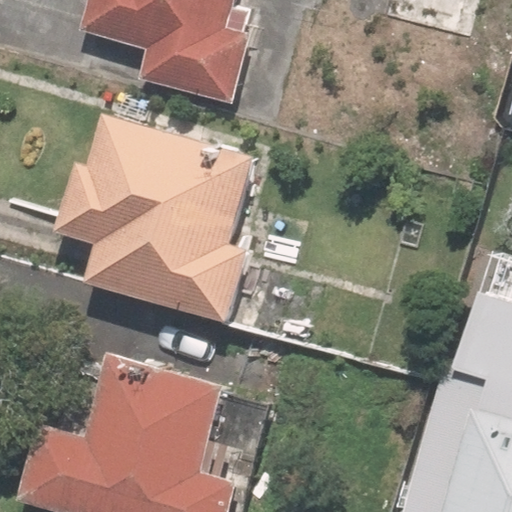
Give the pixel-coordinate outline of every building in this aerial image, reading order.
[(231,29),(238,0),(95,0),(87,31),(149,49),(142,78),(239,105),(258,37),(231,29)] [(479,0),(387,0),(382,19),(468,43),(479,0)] [(259,157),(110,114),(96,164),(87,161),(66,231),(108,242),(96,280),(237,321),(269,212),(246,206),(259,157)] [(511,511),(511,299),(475,289),(410,511),(511,511)] [(225,394),(112,363),(90,446),(40,431),(19,503),(51,511),(234,511),(241,489),(202,478),(225,394)]
